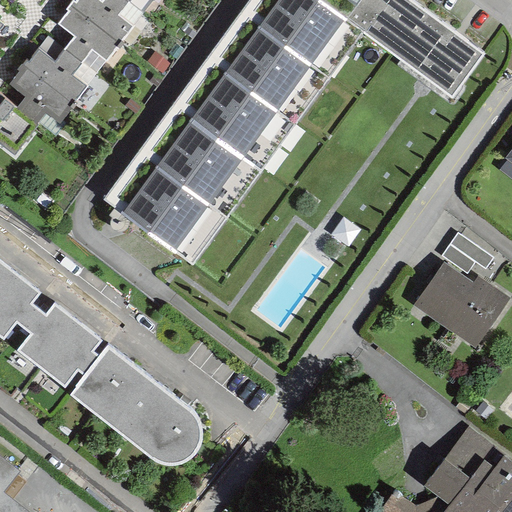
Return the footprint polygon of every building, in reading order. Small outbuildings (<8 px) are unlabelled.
[(117,15),(127,2),(124,0),(102,0),(101,2),(98,0),(75,0),(74,3),(72,1),(70,4),(119,45),(133,27),(117,15)] [(484,54),(410,0),(249,0),(101,199),(190,265),(362,34),(450,99),(484,54)] [(105,62),(119,45),(70,4),(65,10),(68,12),(57,25),(73,38),(63,50),(81,63),(91,50),(105,62)] [(26,60),(21,64),(73,105),(86,87),(71,76),(81,63),(63,50),(54,62),(37,50),(28,62),(26,60)] [(59,124),(73,105),(21,64),(17,70),(19,71),(8,85),(24,97),(15,109),(36,124),(45,113),(59,124)] [(15,109),(0,97),(0,145),(13,155),(36,124),(15,109)] [(511,147),(504,158),(506,160),(499,169),(511,179),(511,147)] [(492,257),(457,233),(449,244),(476,262),(485,268),(492,257)] [(476,262),(449,244),(441,255),(468,274),(476,262)] [(253,313),(275,332),(321,272),(298,254),(253,313)] [(0,337),(3,340),(16,324),(22,329),(38,309),(31,304),(39,294),(0,263),(0,337)] [(442,263),(412,305),(475,348),(504,306),(509,298),(477,276),(472,283),(442,263)] [(45,314),(38,309),(22,329),(29,334),(16,351),(64,388),(76,373),(82,377),(98,356),(91,351),(99,341),(52,305),(45,314)] [(106,344),(98,356),(82,377),(70,396),(145,453),(151,459),(153,461),(158,464),(162,466),(168,466),(176,466),(182,464),(189,460),(195,454),(198,448),(201,439),(201,432),(201,425),(198,420),(194,415),(191,411),(106,344)] [(493,511),(495,510),(498,511),(511,511),(511,462),(467,428),(423,486),(436,497),(449,506),(444,511),(493,511)] [(0,511),(27,511),(2,493),(19,471),(14,467),(0,455),(0,511)] [(444,511),(449,506),(436,497),(414,505),(394,490),(378,511),(444,511)]
